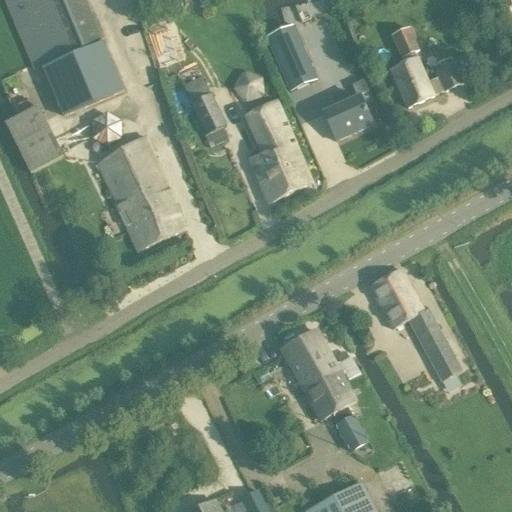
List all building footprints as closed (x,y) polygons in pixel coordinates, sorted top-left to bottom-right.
[(3,0),(34,71),(43,67),(64,116),(93,104),(71,57),(102,44),(103,43),(84,0),(3,0)] [(289,27),(265,39),(292,92),(316,80),(289,27)] [(420,52),(410,30),(393,37),(406,65),(392,71),(409,110),(434,99),(434,97),(461,85),(451,62),(436,68),(441,81),(429,86),(415,54),(420,52)] [(102,44),(71,57),(93,104),(122,91),(102,44)] [(502,56),(479,67),(482,75),(505,64),(502,56)] [(205,137),(211,149),(227,141),(222,129),(226,127),(203,79),(185,88),(207,136),(205,137)] [(337,143),(374,127),(361,98),(324,115),(337,143)] [(270,206),(313,185),(279,107),(282,105),(281,101),(247,118),(263,156),(250,160),(270,206)] [(108,149),(122,140),(122,123),(107,114),(92,123),(93,140),(108,149)] [(140,254),(188,231),(145,138),(101,167),(121,208),(118,209),(140,254)] [(443,384),(463,373),(429,310),(424,313),(401,271),(370,288),(393,331),(409,322),(443,384)] [(353,367),(354,367),(350,359),(336,367),(317,333),(282,352),(305,393),(340,375),(353,367)] [(356,377),(354,372),(356,371),(354,367),(353,367),(340,375),(305,393),(321,423),(334,415),(340,426),(335,429),(349,453),(367,443),(354,419),(353,419),(347,408),(356,404),(345,383),(356,377)] [(377,511),(362,483),(306,511),(377,511)] [(221,511),(216,502),(196,511),(268,511),(258,492),(241,501),(242,503),(226,511),(221,511)]
